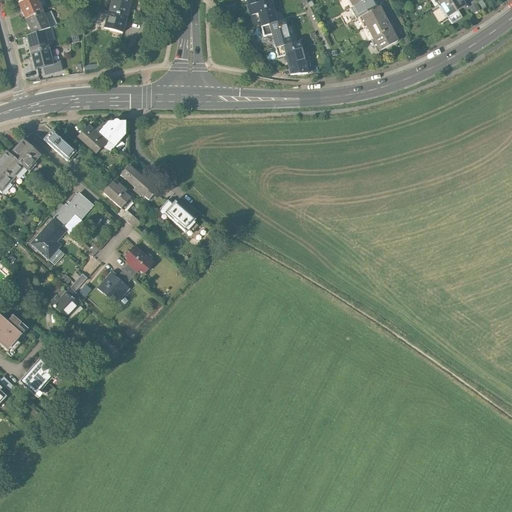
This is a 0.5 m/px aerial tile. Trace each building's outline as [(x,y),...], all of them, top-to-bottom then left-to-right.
[(25,19),(43,11),(38,0),(26,0),(22,2),(18,3),(25,19)] [(117,0),(115,10),(134,15),(137,0),(117,0)] [(259,18),(261,27),(277,22),(276,19),(271,0),(264,0),(263,0),(248,5),(251,17),(258,15),(259,18)] [(374,1),(373,0),(360,0),(350,5),(356,17),(361,15),(377,7),(374,1)] [(466,5),(463,0),(447,0),(440,5),(447,17),(466,5)] [(361,15),(367,27),(389,16),(387,10),(383,4),(377,7),(361,15)] [(130,31),(134,15),(115,10),(111,27),(130,31)] [(43,11),(25,19),(33,34),(45,31),(44,29),(50,26),(43,11)] [(367,27),(373,39),(396,28),(392,22),(389,16),(367,27)] [(287,20),(277,22),(261,27),(265,39),(273,37),(274,40),(276,47),(283,45),(293,43),(292,40),(287,20)] [(373,39),(379,52),(402,40),(399,34),(396,28),(373,39)] [(30,53),(49,48),(45,31),(33,34),(26,36),(30,53)] [(293,43),(283,45),(276,47),(279,58),(286,56),(287,59),(290,70),(301,67),(307,65),(306,61),(301,41),(293,43)] [(49,48),(30,53),(34,70),(53,65),(49,48)] [(290,70),(291,76),(303,73),(301,67),(290,70)] [(108,122),(94,130),(107,142),(102,148),(109,152),(112,148),(114,148),(128,132),(129,130),(125,125),(125,122),(119,122),(119,121),(118,120),(117,120),(116,119),(115,120),(114,120),(113,121),(113,122),(108,122)] [(107,142),(94,130),(88,125),(77,138),(96,155),(102,148),(107,142)] [(67,161),(76,151),(52,129),(43,139),(67,161)] [(24,140),(11,153),(26,166),(29,169),(41,155),(24,140)] [(8,151),(0,160),(0,189),(3,192),(26,166),(11,153),(8,151)] [(157,190),(129,166),(120,175),(135,188),(133,191),(140,197),(142,195),(148,200),(157,190)] [(112,182),(103,193),(121,209),(125,212),(126,211),(134,201),(124,193),(126,190),(118,184),(117,186),(112,182)] [(64,206),(53,219),(67,231),(69,233),(93,206),(79,193),(71,203),(70,202),(69,201),(64,206)] [(168,200),(156,214),(164,221),(168,217),(185,232),(186,231),(190,235),(199,225),(195,221),(196,220),(175,200),(172,203),(168,200)] [(48,215),(53,219),(64,206),(62,203),(60,202),(48,215)] [(121,209),(117,214),(135,229),(140,223),(126,211),(125,212),(121,209)] [(53,219),(30,244),(55,266),(64,255),(58,250),(62,246),(58,242),(63,236),(67,231),(53,219)] [(93,244),(88,250),(94,255),(99,249),(93,244)] [(125,262),(128,265),(137,273),(139,271),(140,272),(144,275),(154,263),(134,246),(133,247),(124,257),(127,260),(125,262)] [(128,265),(117,278),(122,283),(125,280),(129,283),(137,273),(128,265)] [(111,273),(98,290),(116,305),(129,289),(122,283),(117,278),(111,273)] [(82,274),(70,287),(75,292),(87,278),(84,276),(82,274)] [(65,275),(61,280),(67,285),(71,280),(65,275)] [(66,292),(63,288),(58,293),(51,301),(57,306),(55,308),(70,322),(83,308),(74,299),(77,296),(69,288),(66,292)] [(0,316),(0,345),(7,352),(9,350),(13,353),(20,345),(17,342),(27,330),(13,317),(7,323),(0,316)] [(104,339),(97,346),(112,360),(119,353),(104,339)] [(40,359),(20,382),(38,399),(43,393),(41,391),(52,379),(54,381),(59,376),(40,359)] [(3,378),(0,381),(0,383),(10,393),(14,388),(3,378)]
